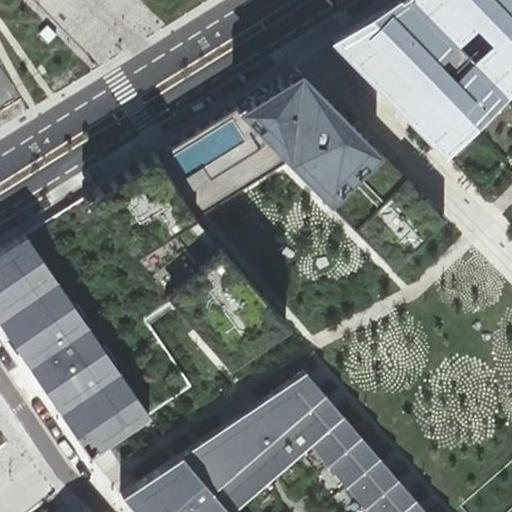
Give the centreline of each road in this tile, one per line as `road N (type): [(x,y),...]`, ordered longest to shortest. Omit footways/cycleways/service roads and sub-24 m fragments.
road 1 (residential): [(0,203),(334,0)]
road 2 (residential): [(258,0),(0,161)]
road 3 (residential): [(0,377),(100,511)]
